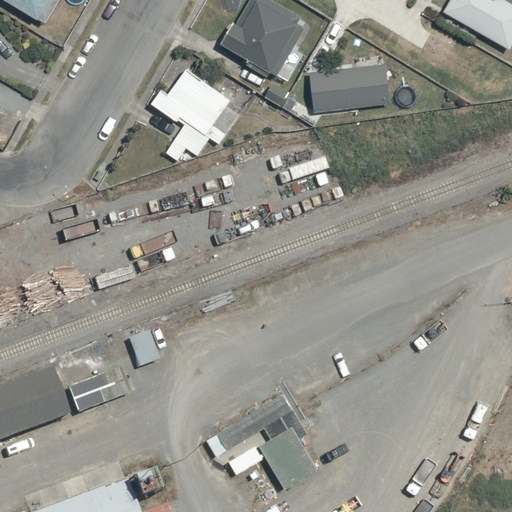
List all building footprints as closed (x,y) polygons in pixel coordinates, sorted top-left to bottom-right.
[(12,0),(49,23),(63,0),(12,0)] [(301,20),(265,0),(243,0),(218,45),(270,75),(301,20)] [(511,6),(501,0),(449,0),(442,13),(505,50),(511,38),(511,6)] [(389,104),(383,65),(308,75),(313,114),(389,104)] [(231,98),(186,67),(166,96),(159,91),(149,106),(184,130),(166,156),(179,164),(189,149),(199,156),(211,138),(220,144),(227,133),(214,124),(231,98)] [(159,361),(151,332),(128,339),(137,368),(159,361)] [(73,384),(82,411),(132,392),(122,366),(73,384)] [(0,441),(69,415),(52,371),(0,390),(0,441)] [(306,430),(293,407),(285,394),(218,433),(228,450),(267,427),(274,438),(266,443),(261,446),(287,488),(319,469),(298,434),(299,434),(306,430)] [(138,511),(127,480),(36,511),(138,511)]
